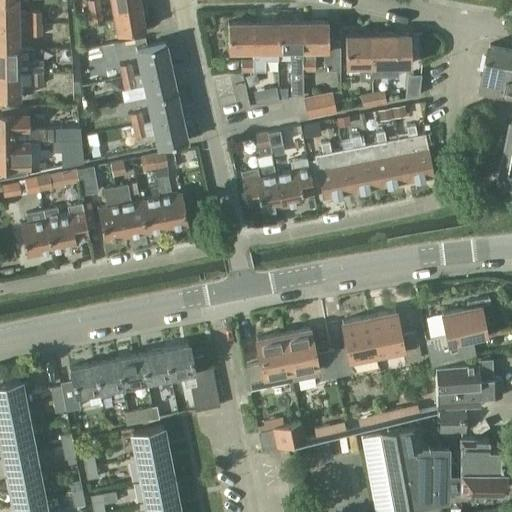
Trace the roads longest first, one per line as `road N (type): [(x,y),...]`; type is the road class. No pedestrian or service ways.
road 1 (residential): [(232,242),(436,204),(449,189),(471,28)]
road 2 (tertiary): [(243,289),(511,249)]
road 3 (residential): [(232,242),(181,0)]
road 4 (residential): [(0,288),(232,242)]
road 5 (residential): [(252,511),(209,296)]
road 6 (tertiary): [(0,337),(209,296)]
road 7 (residential): [(471,28),(352,0)]
